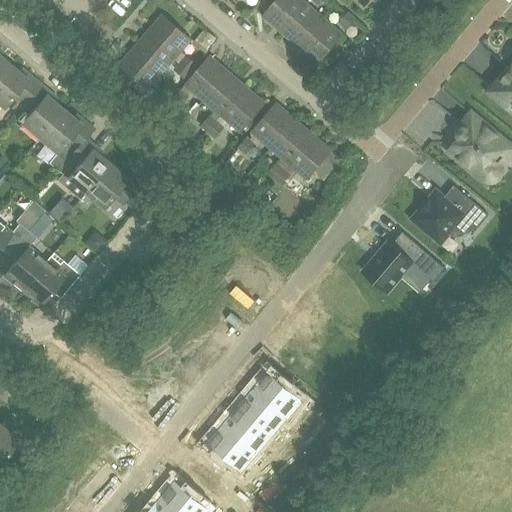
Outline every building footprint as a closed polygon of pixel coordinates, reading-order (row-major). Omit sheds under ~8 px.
[(282,31),(306,3),(302,0),(277,0),(264,16),(282,31)] [(511,0),(507,0),(500,8),(511,18),(511,0)] [(306,3),(282,31),(300,46),(324,18),(306,3)] [(348,11),(339,22),(348,30),(357,18),(348,11)] [(148,34),(176,58),(192,40),(164,16),(148,34)] [(324,18),(300,46),(318,62),(342,34),(324,18)] [(176,58),(148,34),(133,52),(161,76),(176,58)] [(161,76),(133,52),(117,70),(146,94),(161,76)] [(180,61),(192,72),(198,65),(186,54),(180,61)] [(0,75),(9,64),(0,56),(0,75)] [(205,100),(229,72),(211,56),(186,84),(205,100)] [(174,69),(186,79),(192,72),(180,61),(174,69)] [(9,64),(0,75),(0,103),(4,107),(14,95),(23,102),(39,83),(28,74),(25,77),(9,64)] [(511,65),(490,91),(511,109),(511,65)] [(229,72),(205,100),(222,115),(247,87),(229,72)] [(39,83),(23,102),(32,110),(22,122),(40,137),(63,110),(47,97),(51,93),(39,83)] [(247,87),(222,115),(241,131),(265,103),(247,87)] [(181,88),(171,100),(179,107),(189,95),(181,88)] [(158,107),(160,109),(167,100),(156,90),(148,99),(148,98),(158,107)] [(271,148),(295,119),(277,104),(253,132),(271,148)] [(63,110),(40,137),(58,153),(60,150),(69,157),(85,138),(93,129),(81,119),(78,123),(63,110)] [(457,136),(458,138),(459,138),(449,149),(482,177),(492,166),(493,167),(494,167),(496,167),(497,167),(498,167),(511,149),(511,147),(472,113),(458,129),(457,131),(457,133),(457,136)] [(200,126),(208,133),(217,121),(211,114),(200,126)] [(295,119),(271,148),(289,163),(313,135),(295,119)] [(218,120),(208,133),(215,139),(225,126),(218,120)] [(313,135),(289,163),(307,179),(331,150),(313,135)] [(246,154),(256,143),(247,136),(237,147),(246,154)] [(85,138),(69,157),(73,160),(57,180),(80,199),(109,165),(93,151),(96,147),(85,138)] [(267,173),(275,179),(284,168),(277,161),(267,173)] [(123,202),(139,183),(127,173),(124,177),(109,165),(80,199),(81,199),(87,192),(104,207),(114,195),(123,202)] [(284,168),(275,179),(282,185),(290,173),(284,168)] [(436,190),(412,218),(440,242),(449,233),(451,233),(452,234),(454,234),(456,234),(458,234),(460,234),(462,233),(464,232),(465,231),(467,230),(469,229),(474,233),(489,215),(458,189),(454,185),(444,197),(436,190)] [(137,186),(125,200),(133,207),(139,188),(137,186)] [(15,220),(19,223),(27,230),(28,230),(37,220),(24,209),(15,220)] [(0,222),(0,246),(8,253),(28,230),(19,223),(11,232),(0,222)] [(36,237),(28,230),(8,253),(16,260),(4,274),(23,289),(46,261),(28,247),(36,237)] [(391,243),(365,272),(389,293),(414,265),(435,284),(447,270),(405,233),(394,246),(391,243)] [(80,275),(62,259),(55,269),(46,261),(23,289),(40,304),(52,290),(61,298),(80,275)] [(323,306),(303,329),(337,358),(356,335),(362,339),(373,326),(349,305),(337,319),(323,306)] [(303,329),(285,351),(306,368),(296,380),(318,399),(328,387),(319,379),(337,358),(303,329)] [(267,372),(252,390),(285,418),(288,421),(304,403),(267,372)] [(252,390),(237,408),(270,435),(285,418),(252,390)] [(237,408),(223,425),(255,453),(270,435),(237,408)] [(0,462),(19,441),(8,431),(12,427),(8,424),(9,422),(5,419),(0,425),(0,462)] [(223,425),(207,443),(240,471),(255,453),(223,425)] [(292,482),(297,476),(288,468),(283,474),(292,482)] [(175,482),(159,500),(173,511),(211,511),(216,507),(187,483),(183,489),(175,482)] [(173,511),(159,500),(149,511),(173,511)]
